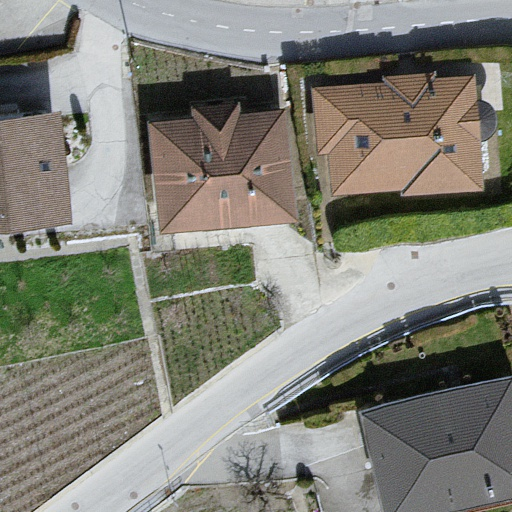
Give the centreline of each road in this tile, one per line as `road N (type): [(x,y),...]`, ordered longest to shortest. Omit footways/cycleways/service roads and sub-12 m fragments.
road 1 (residential): [(90,511),(313,342),(416,283),(511,261)]
road 2 (residential): [(511,17),(313,31),(200,23),(99,0)]
